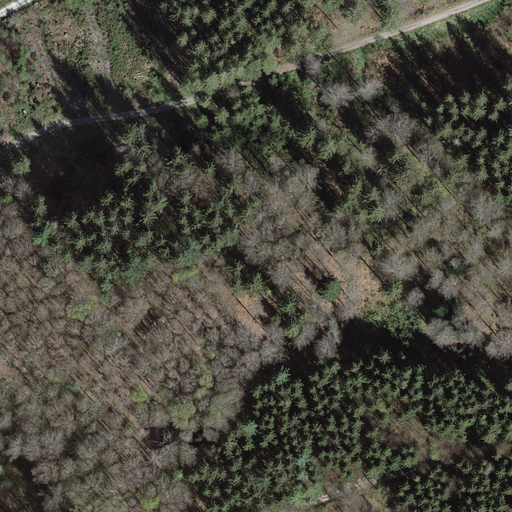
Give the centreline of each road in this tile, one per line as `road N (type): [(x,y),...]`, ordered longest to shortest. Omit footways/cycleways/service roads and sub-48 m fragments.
road 1 (track): [(0,157),(52,126),(198,100),(488,0)]
road 2 (track): [(511,444),(289,511)]
